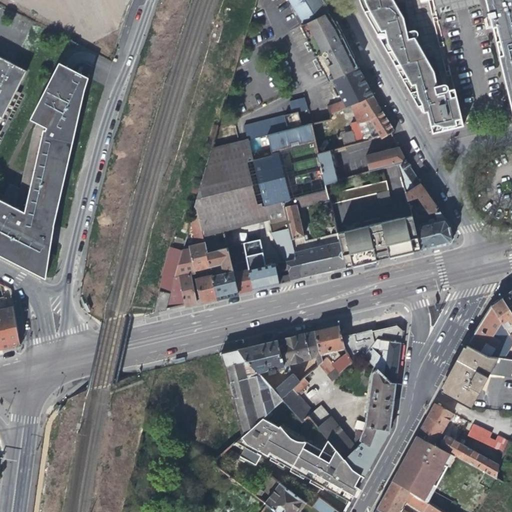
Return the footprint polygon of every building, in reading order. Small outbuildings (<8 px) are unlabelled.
[(288,0),(304,24),(327,12),(328,12),(320,0),(288,0)] [(361,8),(385,48),(415,100),(425,98),(426,105),(428,113),(433,132),(465,125),(456,89),(451,90),(449,80),(447,79),(439,81),(435,82),(434,75),(437,74),(435,67),(417,35),(416,35),(416,33),(418,33),(419,32),(420,29),(419,27),(418,26),(415,26),(408,28),(404,28),(403,22),(407,21),(405,15),(396,0),(359,0),(360,0),(361,8)] [(511,0),(486,0),(490,12),(491,17),(495,16),(495,17),(485,19),(487,27),(497,24),(497,26),(493,26),(495,33),(496,36),(496,40),(497,41),(500,40),(507,68),(504,69),(506,78),(507,83),(508,87),(511,103),(511,0)] [(304,24),(301,25),(306,38),(322,71),(323,70),(324,74),(328,72),(354,61),(351,54),(349,50),(350,50),(341,33),(338,27),(338,28),(327,12),(304,24)] [(0,56),(0,130),(20,91),(16,89),(26,69),(0,56)] [(333,114),(352,105),(373,96),(370,91),(367,84),(365,80),(354,61),(328,72),(342,102),(328,108),(333,114)] [(30,118),(34,119),(56,76),(65,81),(71,68),(69,67),(58,62),(30,118)] [(48,237),(51,224),(52,225),(72,141),(65,139),(78,113),(74,111),(82,96),(79,94),(88,77),(71,68),(65,81),(56,76),(34,119),(36,121),(32,129),(19,187),(10,183),(1,199),(0,198),(0,254),(11,260),(44,277),(49,244),(47,243),(48,237)] [(79,94),(82,96),(88,77),(79,94)] [(351,124),(353,131),(356,145),(370,141),(369,139),(380,136),(382,139),(391,133),(394,131),(388,122),(378,105),(373,96),(352,105),(356,113),(358,123),(351,124)] [(419,107),(426,105),(425,98),(415,100),(419,107)] [(65,139),(72,141),(78,113),(65,139)] [(271,155),(316,145),(311,126),(267,136),(271,155)] [(345,148),(356,145),(353,131),(341,134),(345,148)] [(210,150),(194,208),(197,212),(202,235),(222,230),(239,225),(240,228),(268,221),(266,211),(267,210),(266,205),(327,191),(325,184),(318,156),(316,145),(271,155),(267,136),(210,150)] [(370,172),(397,165),(406,162),(399,148),(366,157),(370,172)] [(331,152),(318,156),(325,184),(339,181),(334,162),(331,152)] [(418,199),(421,202),(429,214),(429,215),(430,220),(436,247),(450,244),(454,239),(450,226),(432,201),(428,195),(418,181),(406,162),(397,165),(408,201),(418,199)] [(392,204),(386,181),(373,185),(379,207),(392,204)] [(316,204),(317,206),(330,203),(328,197),(327,191),(266,205),(267,210),(266,211),(268,221),(271,233),(286,262),(298,259),(296,252),(293,239),(286,209),(298,205),(301,204),(302,207),(316,204)] [(336,226),(330,203),(317,206),(323,231),(323,229),(336,226)] [(286,209),(293,239),(305,237),(298,205),(286,209)] [(194,270),(210,266),(207,252),(202,235),(197,212),(194,208),(190,222),(196,247),(191,247),(189,250),(194,270)] [(425,224),(423,215),(412,218),(422,251),(436,247),(430,220),(428,221),(428,223),(425,224)] [(412,253),(422,251),(412,218),(404,219),(412,253)] [(404,219),(383,224),(392,258),(412,253),(404,219)] [(383,224),(338,235),(339,242),(346,268),(392,258),(383,224)] [(239,225),(222,230),(226,247),(226,248),(243,244),(240,228),(239,225)] [(329,229),(323,231),(318,233),(320,243),(332,240),(329,229)] [(222,230),(202,235),(207,252),(226,247),(222,230)] [(254,241),(243,244),(247,261),(248,263),(256,261),(258,260),(254,241)] [(326,245),(315,247),(321,274),(346,268),(339,242),(326,245)] [(226,247),(207,252),(210,266),(221,264),(223,273),(212,276),(218,298),(229,295),(238,293),(233,273),(231,265),(226,248),(226,247)] [(291,281),(321,274),(315,247),(310,249),(296,252),(298,259),(286,262),(288,265),(291,281)] [(175,264),(178,252),(170,250),(167,262),(175,264)] [(189,250),(185,252),(190,276),(196,275),(194,270),(189,250)] [(185,252),(182,253),(179,270),(186,305),(192,304),(196,303),(190,276),(185,252)] [(170,294),(166,310),(186,305),(179,270),(182,253),(181,253),(178,265),(172,289),(170,294)] [(247,261),(231,265),(233,273),(249,270),(248,263),(247,261)] [(258,268),(256,261),(248,263),(249,270),(254,290),(268,286),(279,284),(275,264),(270,265),(258,268)] [(178,265),(175,264),(167,262),(161,286),(172,289),(178,265)] [(286,262),(275,264),(279,284),(288,282),(291,281),(288,265),(286,262)] [(249,270),(233,273),(238,293),(249,291),(254,290),(249,270)] [(212,299),(218,298),(212,276),(212,272),(208,273),(209,277),(197,280),(202,302),(212,299)] [(154,313),(166,310),(170,294),(172,289),(161,286),(154,313)] [(511,290),(510,292),(502,297),(511,313),(511,290)] [(511,313),(502,297),(498,301),(490,306),(504,327),(511,323),(511,313)] [(0,308),(0,349),(1,350),(19,345),(18,339),(11,306),(0,308)] [(511,343),(511,339),(509,335),(504,327),(490,306),(485,315),(475,331),(470,338),(467,343),(490,356),(503,358),(511,343)] [(371,329),(341,336),(343,346),(347,352),(352,360),(360,353),(363,356),(378,339),(401,343),(403,330),(397,324),(374,330),(372,331),(371,329)] [(336,348),(343,346),(341,336),(338,325),(328,327),(315,331),(321,361),(326,357),(334,367),(335,368),(338,372),(352,360),(347,352),(342,356),(336,348)] [(317,365),(319,363),(321,361),(315,331),(293,336),(277,339),(283,364),(283,368),(284,371),(290,369),(288,363),(315,357),(317,365)] [(238,348),(257,370),(270,367),(271,372),(275,371),(274,366),(279,365),(280,369),(283,368),(283,364),(277,339),(257,344),(238,348)] [(399,356),(401,343),(378,339),(363,356),(369,362),(376,367),(391,382),(396,382),(399,356)] [(490,356),(467,343),(463,350),(458,359),(481,372),(490,373),(504,375),(511,376),(511,359),(503,358),(490,356)] [(230,351),(221,353),(224,366),(228,381),(237,417),(239,423),(241,434),(242,435),(262,417),(282,399),(281,397),(274,389),(270,385),(257,370),(238,348),(230,351)] [(326,373),(334,367),(326,357),(321,361),(319,363),(326,373)] [(471,406),(490,373),(481,372),(458,359),(451,372),(441,391),(468,406),(471,406)] [(317,426),(327,438),(327,439),(332,445),(344,458),(361,440),(370,445),(376,427),(389,429),(392,407),(396,382),(391,382),(376,367),(372,372),(365,424),(358,438),(357,438),(353,439),(351,442),(330,416),(317,426)] [(339,374),(338,372),(335,368),(326,374),(330,380),(339,374)] [(298,375),(296,377),(299,381),(303,377),(307,374),(302,369),(297,373),(298,375)] [(292,373),(274,389),(281,397),(299,381),(296,377),(292,373)] [(308,383),(303,377),(299,381),(281,397),(282,399),(292,410),(300,420),(307,414),(310,411),(296,393),(308,383)] [(439,437),(442,432),(452,413),(434,403),(427,416),(417,434),(440,447),(444,440),(439,437)] [(262,417),(242,435),(235,441),(244,447),(239,456),(254,465),(259,455),(255,453),(257,450),(284,464),(319,483),(350,501),(358,487),(354,485),(358,478),(360,474),(353,469),(344,458),(332,445),(327,439),(327,438),(321,449),(282,428),(278,424),(277,426),(262,417)] [(474,424),(469,435),(487,443),(492,433),(474,424)] [(376,454),(389,429),(376,427),(370,445),(361,440),(344,458),(353,469),(360,474),(364,476),(376,454)] [(444,463),(450,453),(440,447),(417,434),(407,452),(402,461),(397,470),(391,480),(406,489),(424,499),(433,483),(436,485),(447,465),(444,463)] [(461,443),(446,435),(444,440),(440,447),(450,453),(461,459),(494,477),(499,464),(461,443)] [(509,440),(498,435),(493,445),(504,450),(509,440)] [(380,500),(376,507),(383,511),(395,511),(399,507),(403,499),(423,511),(443,511),(424,499),(406,489),(391,480),(386,489),(380,500)] [(282,483),(267,503),(269,504),(279,511),(296,511),(298,510),(304,501),(282,483)] [(260,487),(255,494),(259,497),(265,490),(260,487)] [(340,511),(319,496),(313,505),(322,511),(340,511)]
